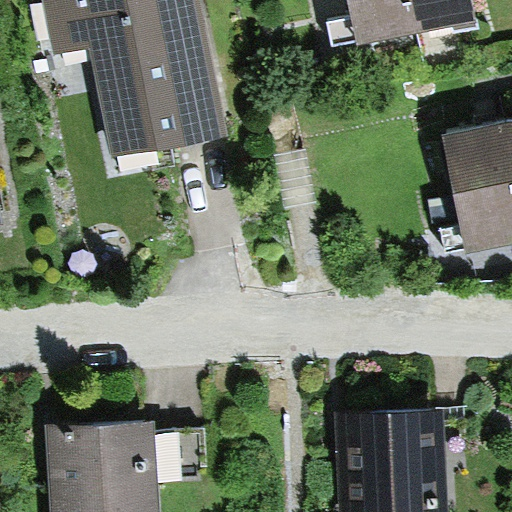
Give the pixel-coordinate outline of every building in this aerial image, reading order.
[(197,0),(40,0),(51,51),(84,44),(106,151),(223,128),(197,0)] [(349,0),(359,41),(476,15),(472,0),(349,0)] [(511,113),(486,119),(443,127),(467,247),(511,237),(511,113)] [(445,511),(440,403),(331,409),(336,511),(445,511)] [(156,511),(152,415),(41,420),(45,511),(156,511)]
